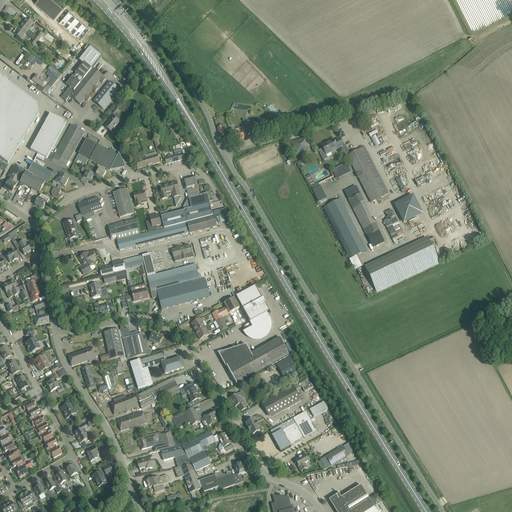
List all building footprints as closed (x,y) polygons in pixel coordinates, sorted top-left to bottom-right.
[(55,0),(36,0),(34,2),(41,7),(53,18),(63,7),(55,0)] [(21,27),(27,32),(35,38),(39,41),(43,35),(40,32),(37,36),(30,30),(32,28),(33,28),(34,26),(34,25),(36,22),(30,18),(29,21),(27,19),(21,27)] [(21,39),(27,32),(21,27),(15,34),(21,39)] [(34,46),(39,50),(41,46),(40,45),(42,43),(39,41),(35,38),(31,44),(34,46)] [(69,88),(61,98),(66,102),(84,80),(92,69),(101,57),(90,48),(88,46),(84,50),(87,52),(80,60),(79,61),(83,64),(76,73),(69,81),(66,85),(69,88)] [(36,75),(32,80),(39,85),(44,88),(44,89),(41,92),(45,95),(49,91),(62,75),(51,67),(47,71),(49,72),(46,75),(52,79),(50,81),(48,84),(36,75)] [(88,102),(91,98),(88,95),(92,90),(95,92),(98,88),(95,86),(100,81),(103,83),(106,79),(103,77),(103,76),(93,69),(70,97),(80,105),(85,99),(88,102)] [(0,158),(8,164),(39,113),(38,105),(0,75),(0,158)] [(103,109),(113,97),(119,90),(109,82),(94,101),(103,109)] [(271,105),(268,109),(275,116),(279,112),(271,105)] [(116,107),(111,114),(115,117),(120,110),(116,107)] [(31,151),(46,159),(50,152),(66,123),(50,114),(31,151)] [(105,127),(110,131),(106,136),(109,138),(113,133),(111,132),(120,122),(113,117),(105,127)] [(254,133),(251,122),(245,123),(248,135),(254,133)] [(85,133),(71,125),(55,155),(51,153),(51,152),(50,152),(46,159),(52,162),(53,159),(66,166),(85,133)] [(228,135),(225,136),(227,143),(244,139),(242,131),(241,132),(240,128),(234,130),(234,129),(230,130),(230,131),(227,131),(228,135)] [(155,140),(154,141),(158,155),(162,154),(157,135),(154,136),(155,140)] [(372,138),(376,146),(381,144),(377,136),(372,138)] [(321,146),(323,149),(319,151),(324,161),(328,158),(326,155),(343,146),(341,144),(339,139),(334,142),(333,140),(321,146)] [(86,140),(79,154),(89,159),(96,145),(86,140)] [(132,140),(121,147),(123,150),(127,147),(128,149),(132,146),(132,145),(133,144),(131,141),(133,140),(132,140)] [(309,151),(307,145),(305,140),(293,144),(297,155),(309,151)] [(97,145),(95,150),(89,161),(98,165),(105,169),(110,171),(124,169),(125,167),(119,154),(111,149),(109,152),(97,145)] [(176,150),(173,151),(175,156),(174,156),(175,162),(184,160),(183,155),(186,154),(185,150),(182,151),(181,148),(180,145),(175,146),(176,150)] [(348,156),(350,160),(371,203),(388,195),(364,148),(348,156)] [(86,165),(89,159),(79,154),(74,162),(77,164),(78,161),(86,165)] [(157,155),(145,159),(147,167),(149,166),(160,163),(158,158),(157,155)] [(168,158),(165,159),(165,160),(166,164),(175,162),(174,156),(172,157),(171,155),(167,156),(168,158)] [(140,160),(135,162),(138,169),(147,167),(145,159),(140,160)] [(28,173),(27,173),(32,176),(37,179),(45,183),(47,184),(47,183),(50,177),(52,173),(33,163),(28,171),(28,173)] [(329,166),(335,180),(351,172),(347,163),(332,170),(329,166)] [(10,179),(5,189),(12,193),(15,188),(16,186),(17,183),(13,181),(14,180),(13,180),(18,171),(20,168),(16,167),(14,165),(7,177),(10,179)] [(104,171),(105,169),(98,165),(97,167),(99,169),(96,175),(103,178),(106,172),(104,171)] [(94,176),(93,176),(91,175),(93,172),(83,167),(81,171),(86,173),(83,179),(90,183),(94,176)] [(54,170),(52,173),(50,177),(53,179),(55,176),(59,178),(57,183),(64,187),(69,179),(61,175),(57,172),(54,170)] [(26,173),(25,174),(20,182),(32,189),(37,179),(32,176),(27,173),(26,173)] [(183,207),(184,211),(188,223),(213,217),(207,195),(202,196),(202,194),(199,193),(198,193),(196,186),(197,185),(196,182),(196,183),(195,182),(196,182),(195,178),(195,179),(194,178),(191,179),(192,179),(189,180),(189,179),(184,180),(184,181),(186,189),(189,199),(187,200),(183,207)] [(398,179),(402,191),(406,189),(401,178),(398,179)] [(37,179),(32,189),(39,192),(41,190),(45,183),(37,179)] [(162,193),(160,193),(161,199),(163,198),(163,199),(164,198),(167,197),(167,196),(172,194),(173,198),(174,198),(176,206),(177,206),(181,198),(180,196),(176,181),(170,183),(170,184),(166,186),(160,188),(161,192),(162,193)] [(320,203),(328,199),(322,186),(314,190),(320,203)] [(52,196),(54,197),(59,200),(63,196),(59,194),(61,191),(60,190),(56,188),(54,187),(52,191),(51,193),(52,196)] [(120,218),(133,214),(133,218),(135,217),(134,214),(127,189),(113,193),(120,218)] [(134,195),(135,199),(135,202),(134,202),(136,208),(142,206),(141,204),(147,202),(146,199),(144,191),(140,192),(140,193),(134,195)] [(367,237),(379,231),(361,194),(348,200),(352,207),(364,230),(367,237)] [(49,199),(45,197),(41,195),(35,205),(43,209),(46,203),(47,204),(49,199)] [(367,251),(341,199),(340,196),(336,198),(337,200),(326,206),(353,258),(367,251)] [(101,209),(99,202),(97,197),(87,201),(92,213),(84,216),(85,219),(86,220),(95,216),(94,212),(101,209)] [(440,197),(431,200),(434,210),(443,207),(440,197)] [(92,213),(87,201),(78,205),(81,214),(75,217),(77,222),(85,219),(84,216),(92,213)] [(160,213),(164,227),(164,229),(167,228),(177,226),(187,223),(188,223),(184,211),(168,216),(167,211),(160,213)] [(164,229),(164,227),(157,228),(156,225),(160,224),(158,215),(150,217),(151,221),(146,222),(149,233),(150,233),(158,231),(164,229)] [(214,216),(213,217),(188,223),(187,223),(189,233),(190,234),(217,227),(214,216)] [(74,229),(75,229),(72,220),(63,223),(65,230),(66,230),(68,235),(67,236),(69,240),(78,237),(76,232),(75,233),(74,229)] [(140,235),(136,220),(108,227),(111,240),(117,238),(118,241),(129,238),(137,236),(140,235)] [(8,232),(8,231),(12,229),(11,227),(9,224),(7,222),(6,222),(4,221),(4,222),(5,223),(2,226),(4,228),(6,230),(8,232)] [(395,234),(402,231),(400,227),(401,227),(398,222),(393,224),(392,222),(386,225),(387,227),(393,225),(395,229),(394,230),(395,234)] [(189,233),(187,223),(177,226),(179,236),(189,233)] [(179,236),(177,226),(167,228),(170,238),(179,236)] [(170,238),(167,228),(164,229),(158,231),(161,240),(170,238)] [(14,231),(8,235),(11,240),(14,238),(13,237),(16,234),(14,231)] [(150,233),(153,242),(161,240),(158,231),(150,233)] [(150,233),(149,233),(140,235),(137,236),(138,240),(140,239),(142,245),(153,242),(150,233)] [(11,240),(8,235),(2,239),(5,244),(11,240)] [(138,240),(137,236),(129,238),(131,248),(142,245),(140,239),(138,240)] [(378,292),(443,264),(432,237),(366,265),(378,292)] [(131,248),(129,238),(118,241),(117,241),(118,246),(120,251),(131,248)] [(20,249),(24,255),(30,251),(26,244),(24,241),(18,245),(17,243),(14,245),(18,251),(20,249)] [(194,258),(192,253),(191,246),(172,250),(174,258),(175,262),(194,258)] [(19,258),(16,254),(14,250),(5,255),(10,263),(12,262),(17,259),(19,258)] [(84,255),(80,257),(83,263),(82,263),(84,266),(83,267),(82,268),(82,269),(82,270),(82,271),(82,272),(83,273),(84,273),(85,274),(86,274),(87,273),(91,271),(90,269),(90,268),(94,265),(92,261),(96,259),(92,253),(89,255),(87,253),(84,255)] [(144,266),(149,285),(151,294),(157,293),(156,290),(199,281),(195,265),(156,275),(150,254),(117,263),(119,272),(125,271),(136,268),(144,266)] [(117,263),(112,264),(113,266),(100,269),(102,276),(119,272),(117,263)] [(145,286),(149,285),(144,266),(136,268),(136,269),(137,270),(137,271),(139,271),(140,271),(141,276),(143,276),(145,286)] [(115,274),(103,277),(105,282),(105,284),(108,283),(117,281),(127,279),(125,271),(115,274)] [(27,284),(28,289),(32,298),(30,298),(32,302),(39,300),(37,296),(40,295),(35,282),(37,281),(36,276),(29,278),(31,283),(27,284)] [(156,290),(157,293),(161,310),(210,297),(205,279),(199,281),(156,290)] [(17,288),(15,286),(13,281),(8,283),(14,296),(19,294),(16,289),(17,288)] [(14,296),(8,283),(3,286),(9,299),(13,297),(14,297),(14,296)] [(93,298),(97,297),(102,296),(99,284),(90,286),(90,287),(91,286),(92,293),(91,293),(93,298)] [(247,318),(267,308),(264,303),(265,303),(263,299),(262,300),(255,287),(236,297),(247,318)] [(148,298),(147,293),(146,289),(132,292),(134,302),(148,298)] [(20,293),(23,300),(26,306),(30,304),(28,298),(25,291),(20,293)] [(121,301),(122,304),(123,309),(127,308),(124,297),(116,299),(118,304),(120,303),(120,302),(121,301)] [(216,321),(226,316),(232,312),(240,308),(234,298),(224,304),(226,307),(219,311),(218,311),(212,314),(216,321)] [(95,308),(96,312),(97,317),(98,317),(101,317),(101,316),(106,315),(106,316),(109,315),(108,314),(109,314),(110,313),(110,314),(112,313),(113,313),(113,312),(113,311),(113,310),(113,309),(113,308),(113,307),(112,307),(112,306),(112,305),(111,304),(111,303),(110,303),(106,304),(107,305),(95,308)] [(8,313),(9,313),(9,314),(20,310),(18,305),(15,307),(13,307),(11,304),(6,306),(8,313)] [(264,338),(267,336),(269,333),(270,329),(271,326),(270,322),(269,319),(269,318),(267,314),(269,313),(267,308),(247,318),(250,323),(244,326),(246,331),(244,332),(246,336),(249,338),(253,339),(256,340),(260,340),(264,338)] [(40,316),(34,318),(36,326),(49,322),(47,314),(44,315),(43,309),(42,309),(43,310),(38,311),(40,316)] [(220,328),(222,332),(228,329),(226,325),(229,323),(226,316),(216,321),(220,328)] [(200,319),(196,322),(191,324),(195,332),(205,327),(202,322),(205,321),(203,318),(201,319),(200,319)] [(205,327),(195,332),(200,340),(211,334),(210,331),(211,330),(209,325),(205,327)] [(122,339),(126,354),(127,359),(132,358),(147,355),(147,356),(153,354),(152,353),(148,350),(146,350),(142,334),(138,335),(138,332),(128,335),(127,329),(120,330),(120,331),(119,332),(121,340),(122,339)] [(34,330),(30,330),(25,330),(26,336),(29,336),(31,340),(25,344),(28,349),(27,349),(30,354),(39,348),(34,339),(33,336),(34,336),(34,330)] [(126,354),(122,339),(121,340),(119,332),(118,330),(104,333),(110,360),(124,357),(124,354),(126,354)] [(159,345),(161,342),(163,337),(157,334),(156,335),(153,333),(149,340),(153,342),(152,343),(155,344),(155,343),(159,345)] [(237,384),(289,355),(280,338),(251,354),(246,345),(245,345),(246,345),(219,354),(218,353),(226,368),(226,367),(227,367),(236,385),(237,385),(237,384)] [(0,346),(0,353),(1,356),(9,351),(7,346),(2,349),(0,346)] [(97,360),(94,353),(92,348),(68,356),(72,366),(89,361),(90,362),(97,360)] [(9,351),(1,356),(3,358),(0,359),(3,364),(8,362),(7,359),(12,356),(9,351)] [(164,353),(159,355),(144,359),(130,363),(138,389),(153,385),(148,369),(162,364),(165,374),(179,370),(184,369),(181,358),(167,362),(164,353)] [(41,372),(45,369),(50,367),(43,355),(34,361),(36,366),(37,365),(39,368),(38,369),(40,371),(41,371),(41,372)] [(286,382),(300,374),(290,357),(276,365),(286,382)] [(10,364),(8,362),(3,364),(0,366),(2,370),(5,368),(6,369),(8,368),(10,371),(18,366),(15,361),(10,364)] [(21,372),(18,366),(10,371),(11,373),(9,374),(10,377),(7,378),(9,381),(12,380),(17,377),(15,374),(21,372)] [(89,366),(82,368),(88,390),(95,387),(89,366)] [(58,393),(63,390),(64,390),(61,385),(58,387),(55,381),(58,379),(56,374),(50,377),(52,381),(46,384),(51,392),(56,389),(58,393)] [(18,379),(17,377),(12,380),(16,387),(26,382),(23,377),(18,379)] [(180,392),(179,391),(175,383),(173,378),(136,396),(140,403),(153,397),(157,404),(180,392)] [(307,378),(294,385),(290,387),(285,390),(281,392),(261,403),(268,415),(271,413),(273,417),(278,414),(301,401),(296,391),(302,387),(305,392),(313,388),(307,378)] [(16,387),(17,390),(20,395),(25,392),(24,390),(29,387),(26,382),(16,387)] [(182,397),(188,394),(192,403),(201,398),(198,392),(196,393),(194,388),(192,389),(191,385),(183,389),(179,391),(180,392),(182,397)] [(241,411),(247,408),(244,402),(242,403),(238,395),(230,399),(235,407),(238,406),(241,411)] [(126,399),(125,396),(113,400),(115,403),(111,405),(115,415),(138,406),(135,396),(126,399)] [(153,397),(139,405),(142,409),(144,407),(145,408),(156,402),(153,397)] [(77,413),(71,403),(69,400),(64,403),(66,406),(61,409),(67,419),(77,413)] [(29,402),(22,406),(24,410),(26,409),(28,413),(37,408),(34,403),(31,404),(29,402)] [(324,402),(323,402),(310,410),(314,417),(328,410),(324,402)] [(37,408),(28,413),(30,416),(28,417),(30,421),(38,417),(36,415),(39,413),(37,408)] [(196,415),(193,417),(190,411),(194,409),(193,409),(189,411),(172,419),(171,419),(171,418),(167,420),(172,430),(176,429),(177,430),(191,423),(192,425),(200,422),(196,415)] [(142,411),(122,419),(117,420),(121,432),(129,429),(131,428),(147,423),(145,419),(142,411)] [(214,416),(216,415),(214,411),(203,417),(205,421),(202,422),(205,428),(209,426),(213,424),(213,425),(217,423),(214,416)] [(318,432),(315,428),(306,411),(293,419),(294,422),(290,424),(289,426),(288,427),(286,426),(281,429),(282,430),(281,435),(279,436),(282,441),(283,441),(284,443),(284,445),(286,448),(288,449),(296,444),(296,442),(298,442),(300,442),(303,440),(304,439),(304,440),(318,432)] [(162,445),(153,447),(155,452),(163,450),(168,449),(175,447),(180,445),(163,415),(158,418),(167,432),(159,434),(162,445)] [(38,417),(30,421),(33,426),(35,425),(36,428),(45,423),(42,418),(39,420),(38,417)] [(253,419),(246,423),(248,428),(248,429),(250,433),(251,432),(253,436),(260,431),(258,428),(258,427),(256,424),(253,419)] [(46,432),(45,430),(48,428),(45,423),(36,428),(38,431),(36,432),(39,437),(46,432)] [(80,444),(88,440),(89,439),(85,431),(88,429),(85,424),(77,428),(79,431),(74,433),(80,444)] [(4,431),(2,427),(0,428),(0,436),(1,438),(2,437),(8,434),(6,430),(4,431)] [(48,435),(46,432),(39,437),(41,441),(43,440),(45,443),(53,438),(51,433),(48,435)] [(184,451),(192,465),(196,472),(211,465),(202,448),(215,441),(211,432),(198,439),(182,447),(184,451)] [(8,434),(2,437),(1,438),(2,441),(0,441),(0,443),(2,447),(11,443),(9,439),(11,438),(8,434)] [(153,447),(162,445),(159,434),(156,435),(155,434),(138,438),(140,443),(138,443),(139,446),(141,446),(142,450),(153,447)] [(218,438),(221,444),(220,445),(219,449),(221,452),(225,454),(234,449),(232,446),(231,446),(230,444),(225,434),(218,438)] [(53,438),(45,443),(47,447),(45,448),(47,452),(55,448),(53,445),(56,444),(53,438)] [(8,451),(9,453),(10,453),(17,449),(15,445),(13,446),(11,443),(2,447),(5,452),(8,451)] [(175,458),(178,468),(192,465),(184,451),(182,452),(181,446),(161,451),(164,461),(175,458)] [(99,454),(98,453),(95,447),(86,451),(88,454),(87,455),(88,457),(90,462),(98,458),(97,456),(99,454)] [(348,456),(345,451),(343,447),(338,449),(339,450),(330,455),(330,454),(326,457),(331,466),(348,456)] [(56,450),(55,448),(47,452),(49,456),(51,455),(53,459),(62,454),(59,449),(56,450)] [(17,449),(10,453),(9,453),(11,456),(8,457),(10,463),(22,456),(19,451),(18,452),(17,449)] [(301,472),(305,470),(308,468),(305,463),(308,462),(304,454),(298,457),(299,458),(295,460),(298,465),(297,465),(301,472)] [(16,466),(18,469),(25,464),(24,462),(26,461),(23,456),(22,456),(10,463),(13,468),(16,466)] [(146,470),(151,469),(153,468),(156,467),(155,461),(151,462),(150,458),(144,460),(144,461),(137,462),(140,470),(146,468),(146,470)] [(25,464),(18,469),(19,471),(16,473),(19,478),(28,473),(26,470),(32,466),(30,462),(25,464)] [(238,476),(247,473),(243,463),(240,465),(239,464),(238,463),(237,464),(237,465),(237,466),(234,467),(238,476)] [(171,470),(174,469),(178,479),(184,477),(187,485),(185,486),(186,488),(186,490),(188,489),(190,493),(200,490),(192,465),(178,468),(171,470)] [(71,477),(69,478),(71,483),(72,484),(75,482),(73,477),(80,473),(78,469),(75,470),(73,466),(67,470),(71,477)] [(110,466),(103,469),(106,475),(113,472),(110,466)] [(99,488),(107,483),(106,484),(103,476),(104,476),(102,471),(92,476),(94,482),(96,481),(99,488)] [(71,483),(69,478),(67,475),(66,476),(64,476),(62,472),(55,476),(60,484),(63,483),(64,484),(66,484),(68,488),(73,485),(72,484),(71,483)] [(236,485),(240,483),(243,482),(242,479),(239,480),(238,477),(237,477),(236,475),(232,476),(231,473),(224,476),(223,475),(221,474),(221,473),(215,475),(200,481),(200,480),(204,492),(218,487),(220,490),(235,485),(236,485)] [(153,487),(154,488),(155,491),(156,491),(162,489),(163,488),(162,485),(169,483),(167,476),(160,478),(159,477),(151,480),(151,479),(146,481),(149,488),(153,487)] [(45,483),(49,491),(51,494),(56,492),(60,489),(57,483),(55,485),(51,479),(45,483)] [(34,489),(36,493),(39,497),(44,494),(46,499),(50,497),(47,490),(44,492),(40,485),(34,489)] [(367,511),(375,508),(361,486),(341,498),(339,494),(330,500),(337,511),(367,511)] [(23,493),(31,507),(34,505),(34,504),(38,501),(33,493),(30,495),(29,492),(28,492),(27,491),(25,492),(23,493)] [(27,509),(31,507),(23,493),(20,495),(19,496),(19,497),(18,498),(21,502),(18,504),(22,511),(26,508),(27,509)] [(378,495),(370,499),(375,507),(383,502),(378,495)] [(275,503),(271,504),(272,511),(293,511),(293,509),(292,509),(289,497),(273,496),(275,503)] [(11,502),(6,505),(10,511),(14,511),(16,511),(17,511),(20,511),(17,506),(15,507),(11,502)]
